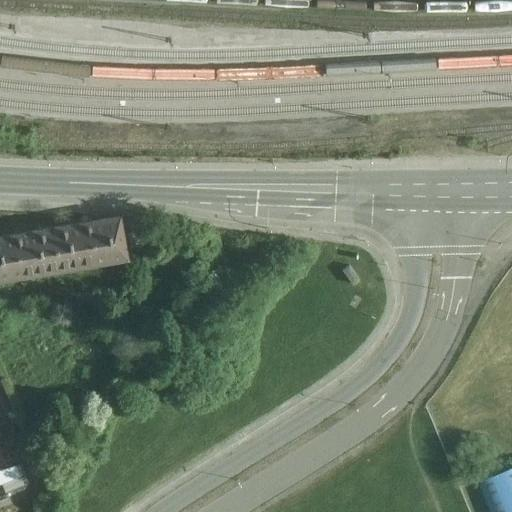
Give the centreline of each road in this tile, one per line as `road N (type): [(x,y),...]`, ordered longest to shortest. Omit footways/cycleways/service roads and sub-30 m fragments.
road 1 (residential): [(417,192),(410,314),(389,354),(360,385),(161,511)]
road 2 (residential): [(219,511),(363,422),(422,366),(455,278),(461,192)]
road 3 (secondary): [(0,181),(417,192)]
